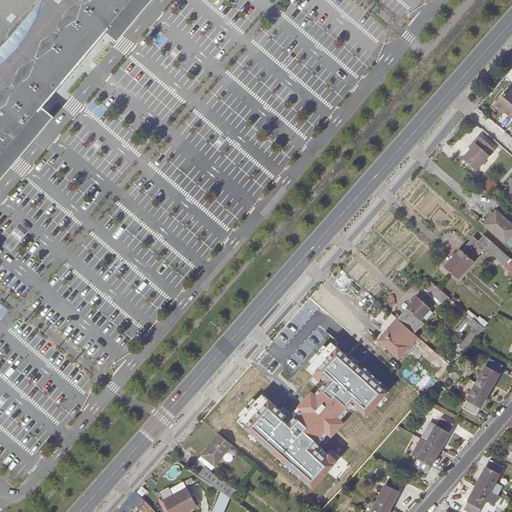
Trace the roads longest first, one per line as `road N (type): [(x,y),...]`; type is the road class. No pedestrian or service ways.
road 1 (tertiary): [(511,25),(81,511)]
road 2 (residential): [(511,411),(423,511)]
